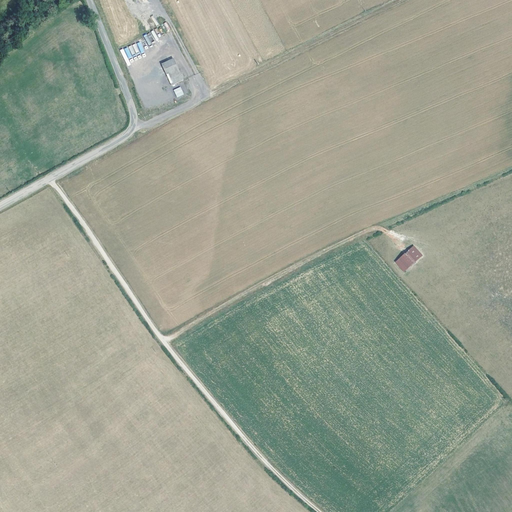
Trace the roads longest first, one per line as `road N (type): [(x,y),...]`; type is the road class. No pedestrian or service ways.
road 1 (track): [(49,178),(162,341),(261,458),(319,511)]
road 2 (track): [(162,341),(282,271),(511,165)]
road 3 (track): [(131,130),(401,0)]
road 4 (tertiary): [(89,0),(131,107),(131,130),(0,205)]
